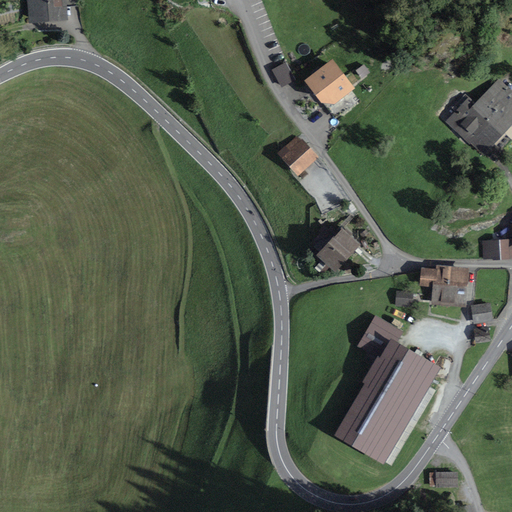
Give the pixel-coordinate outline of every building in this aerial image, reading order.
[(63,5),(79,4),(78,0),(30,0),(32,18),(64,16),(63,5)] [(273,72),(277,78),(290,71),(286,64),(273,72)] [(337,117),(359,100),(332,64),(310,81),(337,117)] [(294,78),(290,71),(277,78),(281,85),(294,78)] [(511,76),(509,73),(477,107),(473,103),(474,102),(473,101),(472,102),(469,99),(449,121),(475,146),(477,143),(483,149),(511,117),(511,76)] [(299,172),(315,157),(296,137),(287,146),(291,151),(285,157),(299,172)] [(483,173),(489,180),(497,173),(491,166),(483,173)] [(320,255),(334,268),(356,244),(342,230),(338,234),(332,227),(314,247),(321,253),(320,255)] [(511,256),(511,241),(483,244),(484,258),(511,256)] [(423,284),(435,285),(463,287),(465,271),(436,268),(436,272),(424,271),(423,284)] [(462,304),(463,287),(435,285),(433,301),(462,304)] [(398,292),(397,303),(409,304),(410,293),(398,292)] [(473,306),(476,322),(492,319),(489,304),(473,306)] [(395,344),(402,332),(377,318),(360,346),(378,356),(364,380),(371,384),(341,436),(379,459),(433,367),(395,344)] [(477,331),(479,341),(490,340),(489,330),(477,331)] [(437,473),(437,486),(456,486),(456,473),(437,473)]
